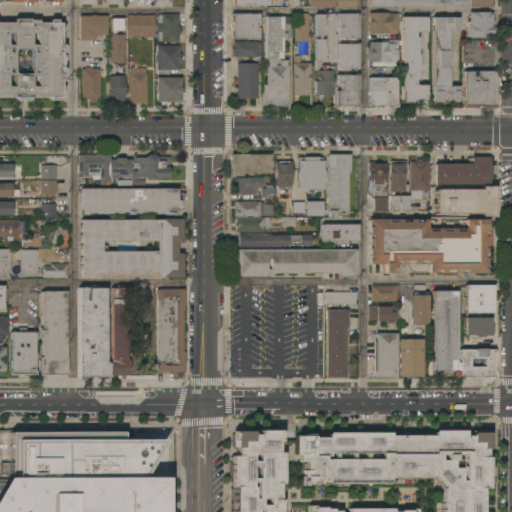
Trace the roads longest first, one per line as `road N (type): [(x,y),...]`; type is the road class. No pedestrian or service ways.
road 1 (tertiary): [(205,127),(511,127)]
road 2 (residential): [(0,126),(205,127)]
road 3 (tertiary): [(205,400),(205,207)]
road 4 (secondary): [(362,400),(205,400)]
road 5 (secondary): [(511,399),(362,400)]
road 6 (secondary): [(205,400),(71,400)]
